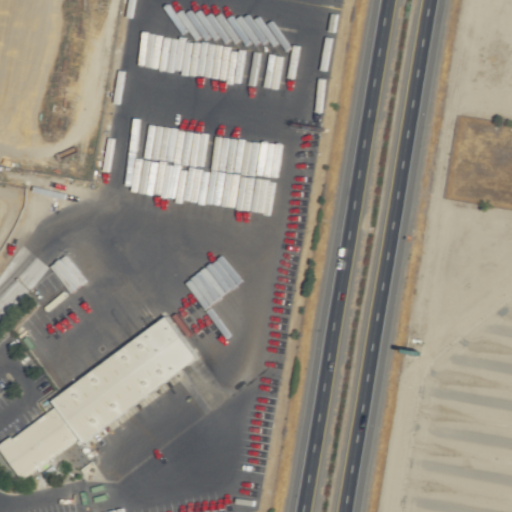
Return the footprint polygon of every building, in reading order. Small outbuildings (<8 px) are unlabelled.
[(213,77),(217,45),(223,46),(218,81),(257,86),(261,53),(230,48),(235,12),(206,8),(202,41),(186,39),(182,73),(213,77)] [(185,129),(147,124),(142,162),(165,166),(165,165),(179,167),(185,129)] [(263,212),(268,179),(235,174),(235,173),(224,172),(226,155),(219,154),(218,161),(220,161),(218,170),(210,169),(213,150),(205,149),(202,169),(194,168),(189,201),(263,212)] [(194,346),(227,321),(206,294),(181,313),(173,319),(194,346)] [(194,362),(165,318),(45,397),(52,407),(0,441),(0,450),(18,478),(194,362)]
